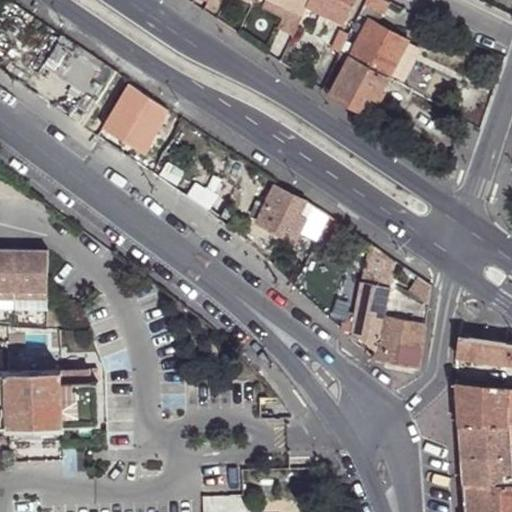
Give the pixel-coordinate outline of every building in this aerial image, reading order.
[(267,0),(263,9),(283,20),(278,30),(291,36),(302,14),(289,8),(292,0),(267,0)] [(309,0),(292,0),(289,8),(302,14),(307,5),(309,0)] [(344,23),(355,0),(309,0),(307,5),(344,23)] [(391,3),(385,0),(369,0),(366,6),(385,16),(391,3)] [(352,57),(387,77),(406,40),(371,22),(352,57)] [(333,50),(341,54),(351,35),(342,31),(333,50)] [(66,40),(58,54),(112,89),(119,77),(66,40)] [(112,89),(58,54),(46,70),(99,108),(112,89)] [(337,61),(347,66),(352,57),(341,54),(337,61)] [(369,112),(387,77),(352,57),(347,66),(334,89),(333,93),(369,112)] [(109,133),(126,143),(138,118),(122,110),(109,133)] [(277,187),(274,191),(260,222),(269,226),(296,241),(305,219),(300,217),(307,200),(277,187)] [(206,195),(200,207),(206,211),(213,198),(206,195)] [(269,226),(260,222),(256,228),(265,234),(269,226)] [(362,283),(391,289),(393,282),(395,272),(396,267),(369,250),(362,283)] [(312,251),(307,262),(342,283),(344,274),(312,251)] [(48,254),(0,252),(0,302),(47,303),(48,254)] [(307,262),(295,286),(335,321),(338,304),(342,283),(307,262)] [(386,315),(425,321),(429,304),(430,294),(413,283),(408,292),(393,282),(391,289),(386,315)] [(353,333),(376,353),(377,352),(386,315),(391,289),(362,283),(359,303),(352,300),(350,308),(347,323),(355,326),(353,333)] [(348,334),(353,333),(355,326),(347,323),(350,308),(338,304),(335,321),(348,334)] [(417,369),(425,321),(386,315),(377,352),(376,353),(374,361),(417,369)] [(511,344),(459,337),(457,355),(511,364),(511,344)] [(61,373),(0,373),(0,429),(7,429),(7,431),(62,430),(62,428),(99,427),(98,385),(61,385),(61,373)] [(511,389),(456,385),(459,426),(511,426),(511,389)] [(459,426),(462,458),(511,457),(511,436),(511,426),(459,426)] [(511,457),(462,458),(463,488),(511,487),(511,457)] [(511,511),(511,487),(463,488),(465,511),(511,511)]
